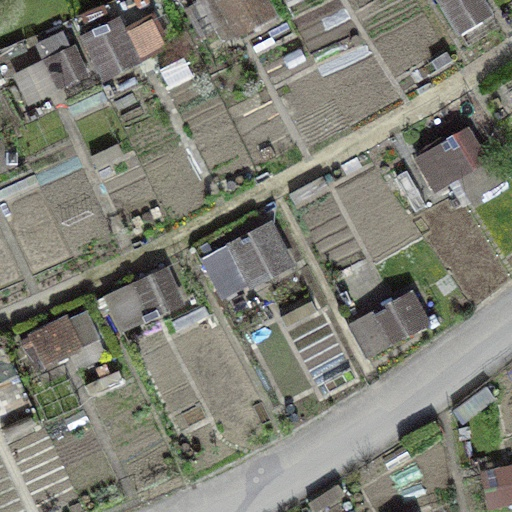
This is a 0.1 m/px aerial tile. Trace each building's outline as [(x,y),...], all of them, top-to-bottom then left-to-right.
[(200,0),(221,41),(278,14),(271,0),(200,0)] [(437,0),(457,33),(493,12),(486,0),(437,0)] [(119,12),(79,33),(103,79),(170,45),(151,7),(124,21),(119,12)] [(70,43),(61,25),(34,37),(39,47),(17,57),(19,62),(13,64),(16,70),(12,73),(29,111),(44,104),(41,96),(90,74),(75,41),(70,43)] [(434,191),(487,156),(469,125),(461,129),(458,124),(446,131),(449,134),(413,154),(434,191)] [(295,263),(273,217),(224,241),(227,246),(216,251),(211,241),(200,247),(222,291),(246,279),(249,285),(295,263)] [(185,300),(168,263),(102,292),(119,329),(185,300)] [(430,322),(412,287),(348,322),(367,356),(430,322)] [(18,334),(38,376),(50,371),(47,365),(70,354),(77,368),(107,354),(99,337),(100,336),(87,308),(78,313),(75,307),(18,334)] [(511,461),(479,470),(488,508),(511,502),(511,461)] [(416,511),(453,511),(448,498),(416,511)]
